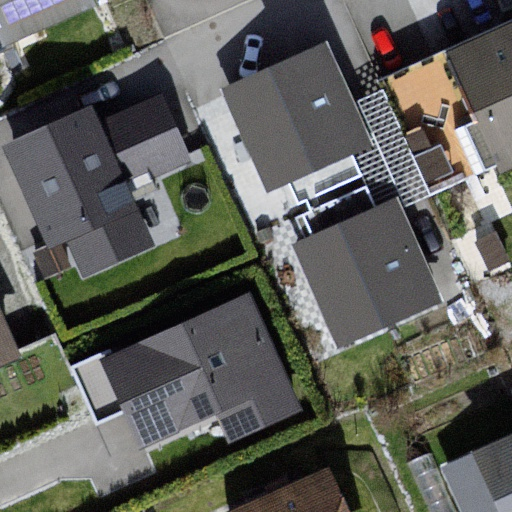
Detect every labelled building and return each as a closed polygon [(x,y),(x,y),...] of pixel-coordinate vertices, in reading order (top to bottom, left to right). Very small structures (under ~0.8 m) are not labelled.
[(84,0),(0,0),(0,44),(87,6),(84,0)] [(511,26),(440,58),(496,174),(511,167),(511,26)] [(327,48),(226,93),(272,193),(372,148),(327,48)] [(95,111),(8,148),(50,247),(71,238),(87,274),(151,247),(127,191),(188,164),(160,100),(101,125),(95,111)] [(441,304),(396,203),(296,247),(341,349),(441,304)] [(252,296),(105,361),(144,447),(219,414),(233,445),(304,414),(252,296)] [(511,511),(511,439),(438,474),(455,511),(511,511)] [(340,511),(326,479),(239,511),(340,511)]
